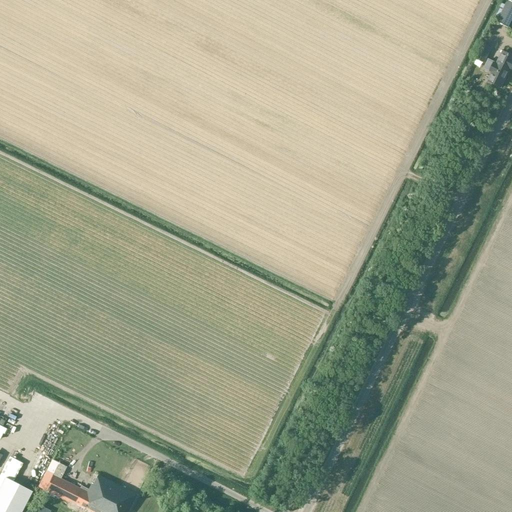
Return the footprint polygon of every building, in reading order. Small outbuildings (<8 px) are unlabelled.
[(511,2),(507,0),(496,22),(508,28),(511,19),(511,2)] [(483,43),(475,59),(484,63),(492,48),(483,43)] [(491,73),(487,82),(501,89),(511,66),(511,65),(498,59),(496,63),(488,59),(483,69),(491,73)] [(9,457),(0,473),(0,487),(5,478),(14,460),(9,457)] [(90,511),(127,511),(137,494),(98,475),(96,476),(92,484),(91,483),(87,492),(83,490),(53,474),(44,490),(70,503),(67,508),(72,510),(75,505),(76,503),(80,505),(79,506),(90,511)] [(0,487),(0,511),(21,511),(32,492),(5,478),(0,487)] [(49,511),(50,511),(35,503),(32,509),(37,511),(36,511),(49,511)]
